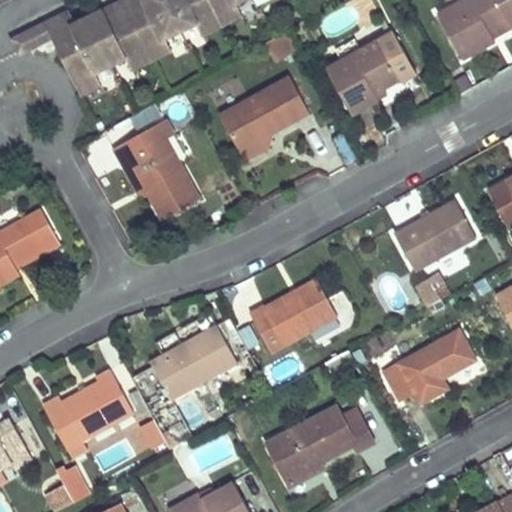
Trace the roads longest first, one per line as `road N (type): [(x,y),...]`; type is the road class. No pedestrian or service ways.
road 1 (residential): [(511,94),(267,231),(126,279)]
road 2 (residential): [(511,422),(365,511)]
road 3 (residential): [(65,175),(61,84),(29,64),(0,78)]
road 4 (residential): [(126,279),(0,349)]
road 5 (residential): [(126,279),(65,175)]
